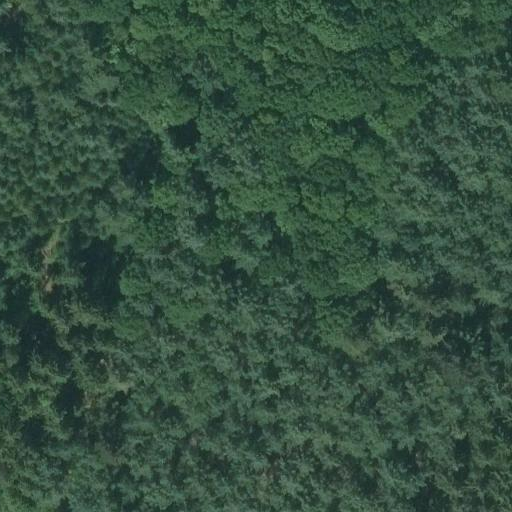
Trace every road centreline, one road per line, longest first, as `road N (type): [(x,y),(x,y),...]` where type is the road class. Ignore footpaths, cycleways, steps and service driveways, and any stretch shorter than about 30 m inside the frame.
road 1 (track): [(199,10),(320,300),(369,390),(453,511)]
road 2 (track): [(55,511),(199,10)]
